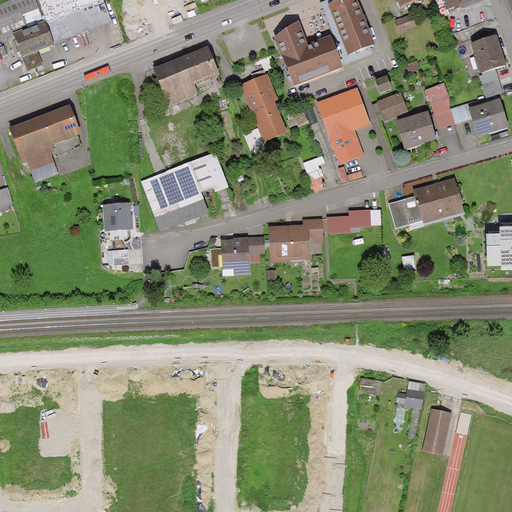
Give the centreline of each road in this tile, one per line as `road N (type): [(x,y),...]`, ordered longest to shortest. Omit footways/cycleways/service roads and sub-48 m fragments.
road 1 (residential): [(164,245),(511,145)]
road 2 (primary): [(0,109),(274,0)]
road 3 (residential): [(35,511),(78,506),(93,489),(88,354)]
road 4 (residential): [(340,353),(429,370),(511,398)]
road 5 (residential): [(229,352),(223,511)]
road 6 (residential): [(329,511),(340,353)]
road 7 (residential): [(88,354),(229,352)]
